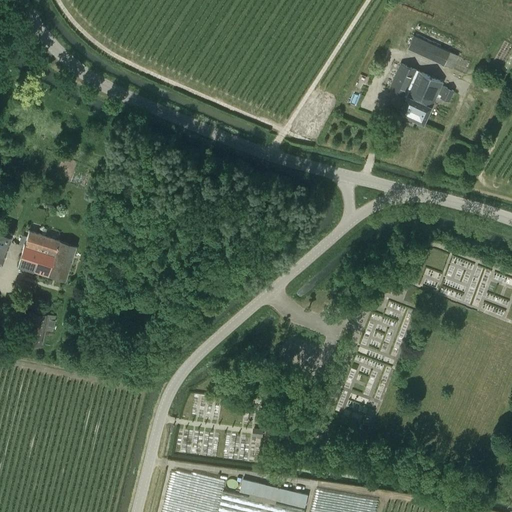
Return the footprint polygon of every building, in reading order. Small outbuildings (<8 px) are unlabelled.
[(450,51),(414,35),(407,48),(444,65),(450,51)] [(407,97),(399,113),(424,124),(436,95),(449,102),(454,91),(441,85),(442,82),(418,71),(401,62),(389,89),(407,97)] [(0,261),(1,262),(11,232),(0,227),(0,261)] [(29,230),(18,266),(64,281),(75,245),(29,230)] [(426,267),(421,282),(435,288),(441,273),(426,267)] [(390,293),(397,276),(380,269),(373,286),(390,293)] [(40,345),(46,313),(29,309),(23,340),(40,345)] [(221,511),(232,466),(161,458),(147,511),(221,511)] [(240,490),(263,496),(265,483),(243,478),(240,490)] [(308,494),(275,486),(272,498),(305,506),(308,494)] [(306,511),(307,511),(225,491),(220,511),(306,511)]
